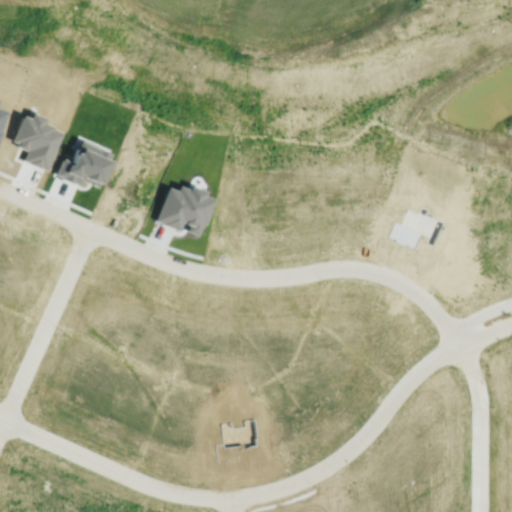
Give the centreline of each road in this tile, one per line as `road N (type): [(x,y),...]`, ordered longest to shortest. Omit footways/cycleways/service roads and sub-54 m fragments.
road 1 (residential): [(462,343),(418,370),(330,463),(285,486),(232,497),(156,487),(0,417)]
road 2 (residential): [(0,185),(216,275),(384,271),(430,302),(462,343)]
road 3 (residential): [(88,225),(0,432)]
road 4 (residential): [(462,343),(479,397),(480,511)]
